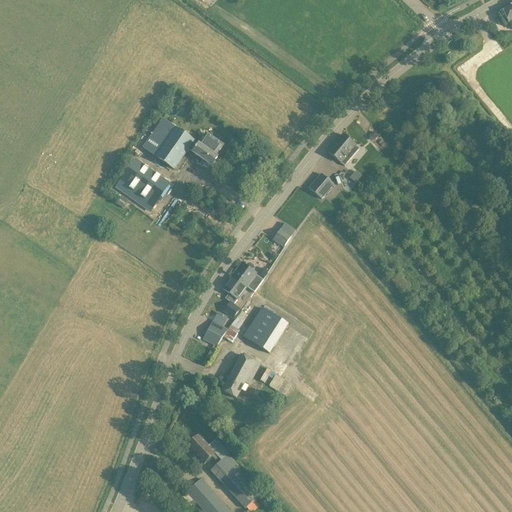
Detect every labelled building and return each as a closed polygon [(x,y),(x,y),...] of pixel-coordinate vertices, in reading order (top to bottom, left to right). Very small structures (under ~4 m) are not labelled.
[(511,6),(503,11),(509,23),(511,21),(511,6)] [(212,168),(219,159),(217,157),(224,147),(206,134),(198,146),(194,143),(175,129),(173,131),(163,123),(145,149),(175,171),(188,151),(212,168)] [(328,153),(341,165),(344,167),(359,150),(356,147),(356,146),(343,135),(328,153)] [(137,160),(117,188),(149,212),(170,184),(137,160)] [(350,179),(357,184),(364,175),(357,170),(350,179)] [(321,175),(309,189),(322,200),(334,186),(321,175)] [(173,193),(155,219),(167,227),(185,201),(173,193)] [(282,249),(290,237),(281,231),(273,242),(282,249)] [(242,264),(236,273),(243,278),(240,282),(247,288),(253,292),(261,280),(255,276),(256,274),(253,272),(255,270),(254,266),(249,263),(246,263),(244,265),(242,264)] [(243,278),(236,273),(222,290),(228,295),(224,301),(229,304),(223,313),(232,320),(239,311),(233,306),(237,301),(247,288),(240,282),(243,278)] [(262,308),(244,337),(270,355),(289,325),(262,308)] [(203,340),(215,346),(216,344),(226,330),(213,322),(203,340)] [(237,400),(246,384),(250,386),(261,366),(241,355),(221,391),(237,400)] [(278,374),(269,385),(283,395),(292,384),(278,374)] [(216,441),(209,447),(199,435),(187,447),(204,466),(215,455),(221,462),(209,472),(244,511),(245,510),(247,511),(254,511),(259,508),(253,503),(259,498),(244,482),(246,481),(239,473),(241,471),(228,457),(229,456),(216,441)] [(230,511),(202,479),(187,493),(203,511),(230,511)]
